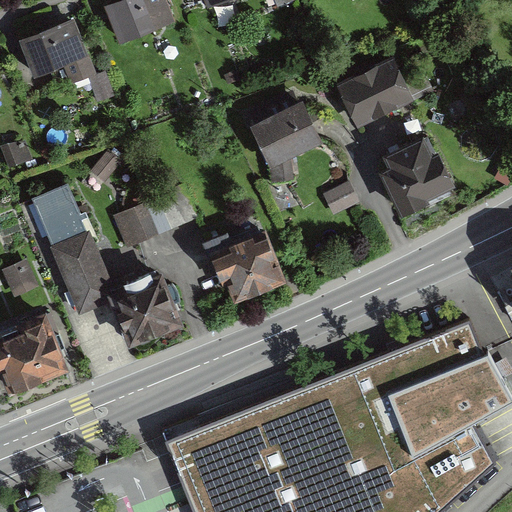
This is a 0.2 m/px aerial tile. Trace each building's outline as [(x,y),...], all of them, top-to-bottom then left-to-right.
[(165,0),(115,0),(103,5),(117,40),(173,18),(165,0)] [(204,0),(209,11),(235,0),(204,0)] [(74,17),(17,38),(31,74),(61,63),(68,84),(88,76),(98,102),(113,97),(103,69),(94,72),(74,17)] [(387,57),(332,79),(350,123),(405,101),(387,57)] [(297,96),(245,122),(269,169),(320,143),(297,96)] [(391,157),(380,162),(401,215),(457,192),(438,145),(429,149),(423,136),(388,150),(391,157)] [(348,179),(324,190),(335,214),(359,203),(348,179)] [(68,185),(32,200),(77,311),(100,302),(118,345),(171,323),(148,269),(109,284),(68,185)] [(183,186),(114,213),(128,249),(197,221),(183,186)] [(223,231),(199,241),(223,302),(279,280),(259,230),(227,242),(223,231)] [(27,260),(8,268),(22,299),(40,290),(27,260)] [(46,316),(0,333),(0,358),(12,389),(66,369),(46,316)] [(467,320),(163,440),(192,511),(444,511),(495,469),(466,425),(509,402),(467,320)]
